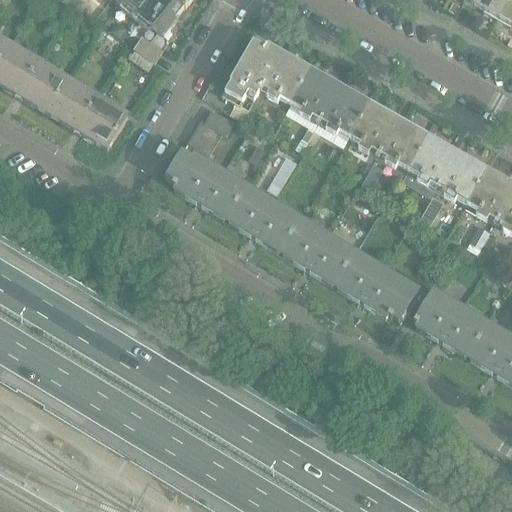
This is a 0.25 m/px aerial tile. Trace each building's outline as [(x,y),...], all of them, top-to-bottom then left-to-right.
[(51,0),(46,0),(44,5),(56,12),(60,6),(51,0)] [(76,0),(74,0),(69,8),(78,14),(84,6),(76,0)] [(169,29),(184,10),(185,11),(193,0),(114,0),(113,1),(139,22),(157,36),(149,46),(141,41),(132,54),(154,69),(155,68),(162,56),(160,55),(165,49),(163,42),(170,34),(169,29)] [(458,0),(498,22),(510,0),(458,0)] [(511,0),(510,0),(498,22),(511,30),(511,0)] [(470,16),(466,23),(473,27),(477,20),(470,16)] [(114,29),(110,34),(120,41),(126,32),(121,28),(114,29)] [(0,64),(9,50),(0,44),(0,64)] [(268,95),(265,99),(277,106),(279,101),(291,108),(311,73),(268,48),(267,49),(265,48),(264,51),(253,44),(230,85),(231,85),(223,100),(234,107),(232,111),(233,111),(229,118),(243,126),(247,117),(253,120),(262,103),(257,101),(262,91),(268,95)] [(67,85),(38,67),(9,50),(0,64),(0,90),(47,119),(67,85)] [(369,107),(343,92),(311,73),(291,108),(301,114),(299,118),(309,124),(305,132),(308,134),(303,143),(308,146),(314,150),(319,140),(320,141),(325,133),(335,139),(338,135),(349,141),(369,107)] [(127,121),(105,108),(67,85),(47,119),(106,155),(127,121)] [(428,140),(402,125),(369,107),(349,141),(360,148),(358,152),(368,158),(370,153),(386,162),(383,167),(395,173),(392,178),(402,184),(408,175),(428,140)] [(224,142),(231,130),(211,117),(204,130),(220,139),(224,142)] [(220,139),(204,130),(200,127),(193,139),(213,151),(220,139)] [(223,177),(224,174),(218,171),(217,173),(204,165),(206,162),(213,151),(193,139),(186,149),(181,157),(165,184),(172,189),(171,191),(175,193),(174,196),(225,226),(246,191),(223,177)] [(487,174),(462,159),(428,140),(408,175),(419,181),(416,185),(427,192),(430,187),(445,196),(442,201),(453,207),(456,202),(467,209),(487,174)] [(301,142),(295,153),(301,157),(308,146),(303,143),(301,142)] [(373,170),(360,192),(370,197),(383,175),(373,170)] [(511,188),(487,174),(467,209),(477,215),(475,219),(486,225),(488,221),(504,230),(501,234),(511,240),(511,239),(511,188)] [(340,195),(349,201),(353,195),(344,189),(340,195)] [(301,224),(276,209),(277,207),(272,203),(270,206),(246,191),(225,226),(280,260),(301,224)] [(432,201),(418,226),(427,231),(441,207),(432,201)] [(355,257),(331,242),(333,240),(327,236),(325,239),(301,224),(280,260),(334,292),(355,257)] [(478,231),(469,247),(481,253),(489,237),(478,231)] [(486,251),(481,260),(495,269),(501,259),(486,251)] [(418,295),(385,275),(387,273),(381,269),(379,272),(355,257),(334,292),(385,323),(387,321),(390,323),(391,321),(399,326),(418,295)] [(490,270),(485,279),(495,285),(500,275),(490,270)] [(488,329),(464,314),(465,311),(460,308),(458,310),(433,295),(413,328),(417,330),(415,332),(467,364),(488,329)] [(511,391),(511,343),(488,329),(467,364),(511,391)]
